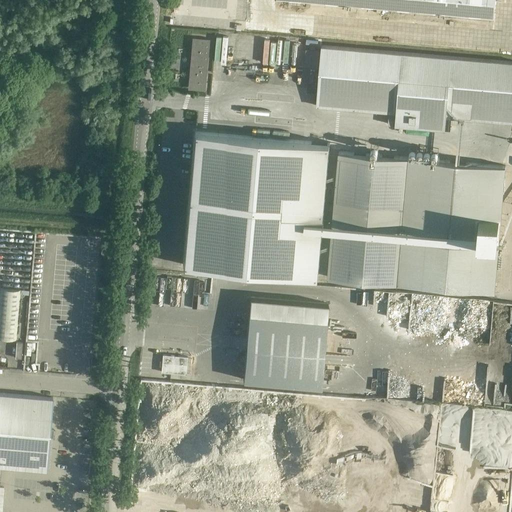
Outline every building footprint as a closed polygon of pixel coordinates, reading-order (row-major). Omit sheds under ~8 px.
[(323,0),(494,15),(495,0),(323,0)] [(195,40),(190,88),(205,89),(206,76),(203,75),(203,69),(207,70),(209,41),(195,40)] [(308,73),(306,92),(311,92),(317,93),(316,106),(389,112),(388,124),(451,129),(452,117),(511,122),(511,61),(321,45),(319,74),(313,74),(308,73)] [(194,131),(182,264),(318,276),(330,143),(194,131)] [(506,165),(338,151),(328,277),(495,291),(506,165)] [(20,290),(0,288),(0,338),(16,339),(20,290)] [(326,320),(248,313),(243,379),(253,380),(320,386),(326,320)] [(187,356),(162,354),(161,372),(186,374),(187,356)] [(0,474),(1,466),(46,470),(46,469),(49,438),(52,438),(53,438),(53,429),(50,429),(52,397),(0,392),(0,474)]
